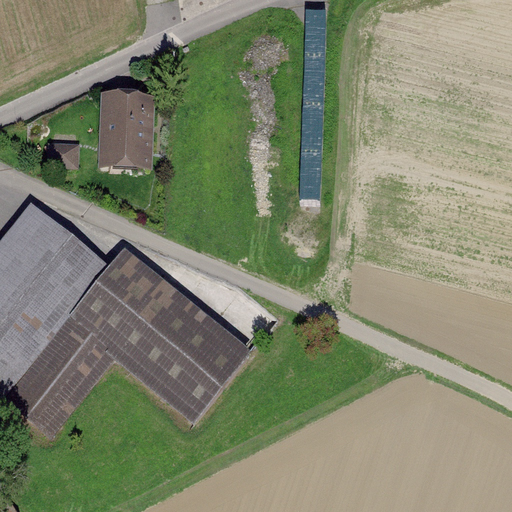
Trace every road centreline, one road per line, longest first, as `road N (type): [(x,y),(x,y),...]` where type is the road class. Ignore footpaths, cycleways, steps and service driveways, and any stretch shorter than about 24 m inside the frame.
road 1 (track): [(511,400),(0,176)]
road 2 (residential): [(261,0),(0,122)]
